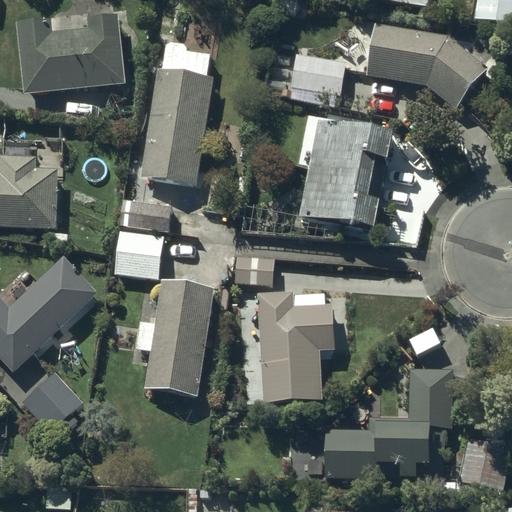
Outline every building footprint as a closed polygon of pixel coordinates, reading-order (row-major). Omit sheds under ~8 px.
[(376,0),(376,4),(430,12),(432,0),(376,0)] [(511,0),(478,0),(475,25),(511,30),(511,0)] [(52,26),(17,29),(25,101),(126,90),(119,21),(88,24),(89,34),(54,38),(52,26)] [(446,41),(377,30),(369,82),(427,91),(457,116),(490,77),(446,41)] [(197,192),(215,83),(210,83),(211,60),(187,59),(187,51),(165,50),(164,76),(160,75),(158,88),(144,85),(140,105),(154,107),(142,183),(197,192)] [(297,60),(292,93),(341,102),(347,69),(297,60)] [(317,126),(300,223),(376,236),(393,140),(317,126)] [(0,234),(57,236),(58,176),(37,176),(37,164),(0,163),(0,234)] [(173,212),(128,207),(125,232),(170,237),(173,212)] [(165,242),(121,237),(116,280),(160,285),(165,242)] [(0,364),(14,380),(101,299),(64,263),(11,315),(0,303),(0,364)] [(275,264),(237,263),(236,290),(274,292),(275,264)] [(216,295),(162,288),(157,330),(140,327),(136,356),(151,358),(145,395),(199,404),(216,295)] [(293,299),(258,300),(264,410),(323,407),(321,357),(337,357),(334,311),(326,312),(325,299),(294,301),(293,299)] [(371,436),(326,436),(326,485),(401,485),(401,486),(446,487),(446,435),(454,435),(454,376),(410,376),(410,423),(371,423),(371,436)] [(85,409),(56,379),(24,409),(60,446),(80,427),(73,420),(85,409)] [(511,454),(469,445),(460,487),(503,497),(511,460),(511,454)] [(71,511),(72,495),(48,494),(47,511),(71,511)]
